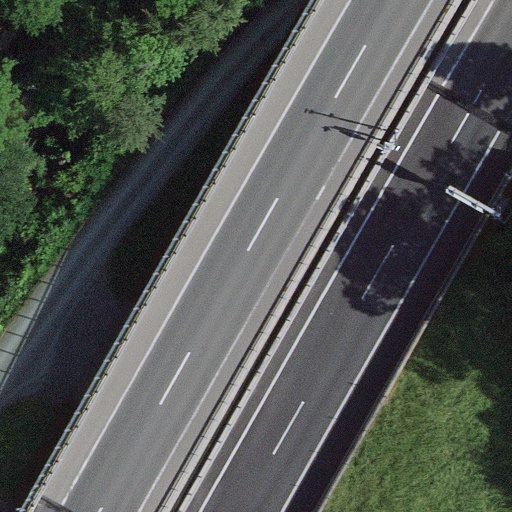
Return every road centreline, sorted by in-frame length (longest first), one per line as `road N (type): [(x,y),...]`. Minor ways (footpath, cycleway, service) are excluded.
road 1 (motorway): [(392,0),(98,511)]
road 2 (motorway): [(241,511),(511,41)]
road 3 (track): [(0,366),(278,24),(312,0)]
